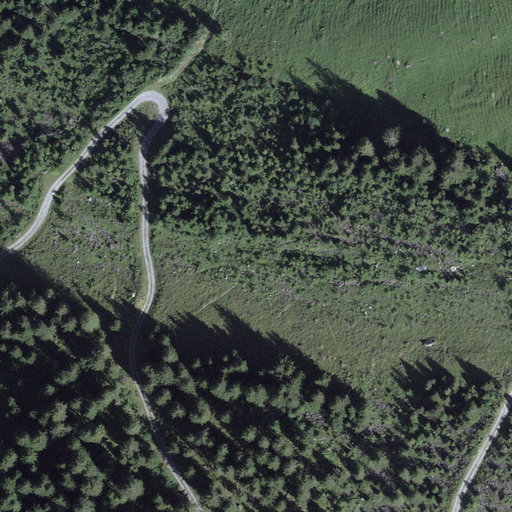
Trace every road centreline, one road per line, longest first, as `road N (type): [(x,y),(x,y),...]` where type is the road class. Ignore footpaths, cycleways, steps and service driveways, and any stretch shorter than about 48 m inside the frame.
road 1 (track): [(0,255),(27,236),(60,181),(135,102),(151,96),(163,103),(144,146),(151,279),(131,358),(163,448),(200,511)]
road 2 (track): [(455,511),(511,397)]
